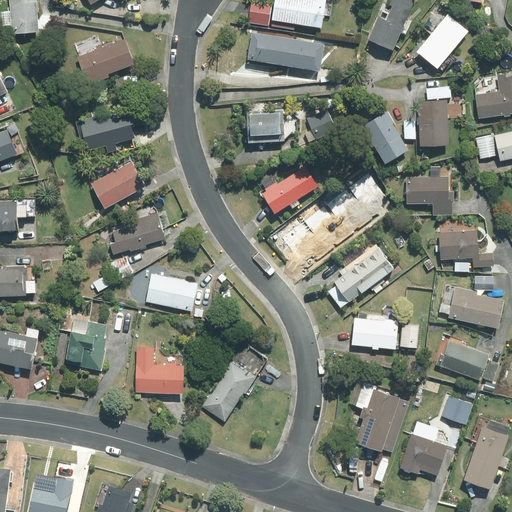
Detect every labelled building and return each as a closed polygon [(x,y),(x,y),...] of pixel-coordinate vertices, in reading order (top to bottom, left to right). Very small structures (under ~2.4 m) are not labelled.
[(2,10),(4,25),(10,25),(11,36),(38,33),(34,0),(7,0),(9,9),(2,10)] [(272,0),(269,20),(321,29),(326,0),(272,0)] [(376,15),(367,38),(395,49),(414,1),(411,0),(389,0),(383,18),(376,15)] [(467,31),(446,13),(418,45),(415,42),(410,47),(435,68),(467,31)] [(323,44),(251,32),(247,61),(319,71),(323,44)] [(103,45),(100,34),(73,42),(87,82),(133,67),(124,38),(103,45)] [(479,82),(473,83),(477,119),(511,114),(511,75),(479,79),(479,82)] [(0,97),(8,93),(0,76),(0,97)] [(451,86),(426,86),(426,97),(451,97),(451,86)] [(447,147),(447,99),(418,99),(418,147),(447,147)] [(262,115),(244,116),(245,143),(299,141),(297,106),(279,107),(279,111),(276,112),(269,113),(268,110),(261,110),(262,115)] [(82,151),(102,147),(104,153),(116,150),(114,144),(133,139),(126,109),(74,121),(82,151)] [(322,114),(320,109),(304,117),(309,128),(303,131),(310,145),(337,131),(327,111),(322,114)] [(391,125),(394,123),(387,110),(360,125),(382,164),(405,151),(391,125)] [(414,139),(414,121),(403,121),(402,139),(414,139)] [(0,164),(25,154),(13,122),(0,127),(0,164)] [(511,130),(474,138),(479,160),(498,156),(499,162),(511,159),(511,130)] [(131,162),(89,183),(102,209),(144,188),(131,162)] [(405,173),(404,204),(422,205),(422,201),(432,201),(431,214),(452,215),(454,171),(440,171),(440,165),(429,165),(429,173),(405,173)] [(291,209),(299,204),(296,199),(317,188),(305,167),(259,192),(271,214),(289,204),(291,209)] [(303,226),(320,249),(341,233),(343,235),(377,209),(364,191),(350,201),(345,194),(303,226)] [(0,233),(17,233),(17,220),(35,220),(35,197),(3,197),(3,200),(0,199),(0,233)] [(101,221),(111,255),(162,241),(152,206),(101,221)] [(465,224),(465,218),(438,218),(438,259),(470,258),(470,266),(483,266),(493,266),(493,253),(483,253),(477,253),(477,224),(465,224)] [(283,222),(274,228),(285,245),(295,238),(283,222)] [(327,292),(340,308),(347,303),(349,305),(394,267),(374,242),(338,273),(341,276),(332,283),(335,286),(327,292)] [(125,255),(102,265),(106,273),(91,280),(97,291),(134,274),(125,255)] [(468,263),(454,262),(453,272),(467,273),(468,263)] [(6,267),(0,267),(0,298),(24,298),(24,292),(35,292),(35,280),(27,280),(27,264),(6,264),(6,267)] [(139,266),(131,298),(191,313),(199,282),(139,266)] [(491,290),(492,277),(474,276),(473,290),(443,287),(441,314),(447,315),(446,320),(499,326),(502,297),(491,295),(483,295),(483,290),(491,290)] [(371,344),(371,349),(395,350),(396,316),(384,316),(385,312),(364,311),(364,313),(352,313),(351,343),(371,344)] [(416,349),(417,325),(400,324),(399,348),(416,349)] [(108,338),(70,330),(64,364),(101,371),(108,338)] [(35,339),(0,331),(0,365),(28,371),(35,339)] [(478,381),(488,354),(466,346),(468,342),(444,333),(432,363),(478,381)] [(151,348),(135,347),(132,392),(180,395),(182,367),(150,365),(151,348)] [(420,356),(405,356),(404,379),(419,380),(420,356)] [(254,382),(231,365),(200,406),(223,424),(254,382)] [(397,398),(371,387),(351,439),(377,450),(397,398)] [(471,405),(455,400),(449,418),(465,423),(471,405)] [(508,437),(483,427),(462,481),(487,490),(508,437)] [(444,446),(411,437),(402,468),(435,478),(444,446)] [(7,511),(9,492),(10,473),(0,472),(0,511),(7,511)] [(56,497),(33,490),(27,511),(65,511),(74,483),(60,479),(56,497)] [(123,511),(128,498),(102,489),(93,511),(123,511)]
